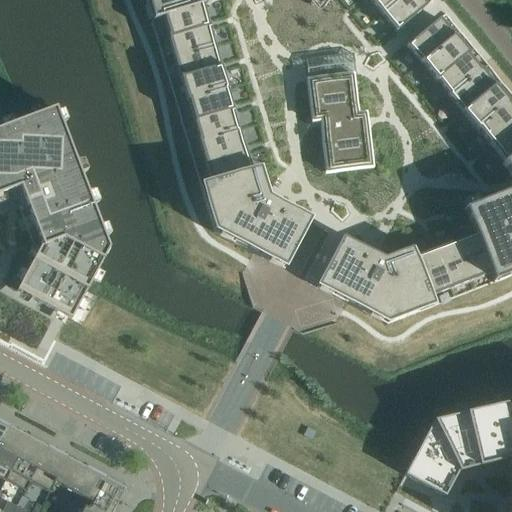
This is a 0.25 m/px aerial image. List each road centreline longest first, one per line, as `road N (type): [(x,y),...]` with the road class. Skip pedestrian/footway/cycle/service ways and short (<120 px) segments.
road 1 (residential): [(289,287),(212,435),(178,469)]
road 2 (tertiary): [(178,469),(157,446),(0,362)]
